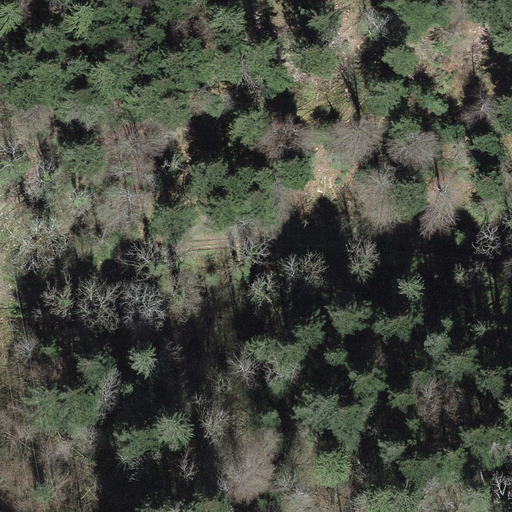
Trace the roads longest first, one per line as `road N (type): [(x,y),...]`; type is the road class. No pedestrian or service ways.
road 1 (track): [(511,258),(280,240),(167,247),(0,285)]
road 2 (track): [(0,202),(169,108),(248,41),(342,0)]
